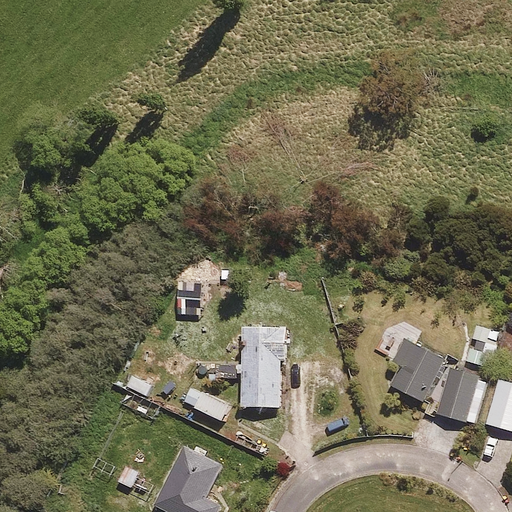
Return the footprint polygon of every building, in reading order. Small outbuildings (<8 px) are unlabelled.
[(384,299),(364,298),(363,318),(383,319),(384,299)] [(501,333),(478,327),(469,362),(492,368),(501,333)] [(279,342),(234,340),(231,417),(276,419),(279,342)] [(411,414),(435,372),(403,354),(380,397),(411,414)] [(152,369),(129,357),(114,383),(153,404),(170,372),(155,364),(152,369)] [(473,391),(441,381),(426,426),(458,437),(473,391)] [(511,442),(511,399),(491,393),(477,435),(511,446),(511,442)] [(227,471),(188,450),(156,509),(162,511),(219,511),(220,510),(209,504),(227,471)] [(122,474),(116,481),(131,493),(142,479),(130,470),(125,477),(122,474)]
